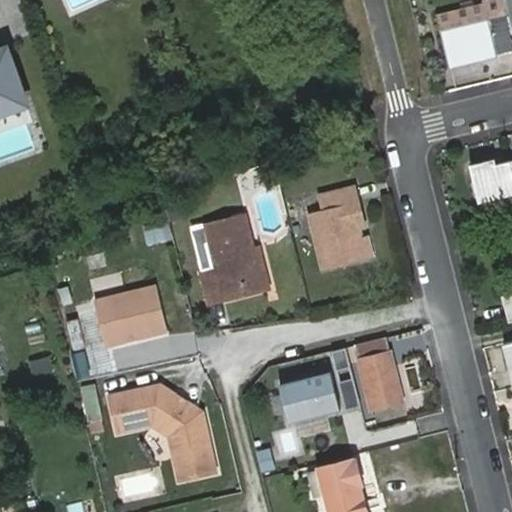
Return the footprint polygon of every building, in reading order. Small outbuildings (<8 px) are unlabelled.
[(440,32),(509,15),(505,0),(490,0),(436,13),(440,32)] [(448,65),(511,49),(511,26),(509,15),(440,32),(448,65)] [(0,113),(28,104),(12,58),(0,61),(0,113)] [(511,193),(511,159),(497,164),(495,157),(482,161),(483,166),(471,170),(478,201),(511,193)] [(470,163),(471,170),(483,166),(482,161),(470,163)] [(355,184),(347,186),(352,202),(359,201),(355,184)] [(352,202),(347,186),(320,193),(324,209),(309,214),(323,270),(366,259),(360,237),(358,229),(366,227),(359,201),(352,202)] [(211,297),(269,282),(260,247),(253,249),(245,216),(206,226),(216,267),(205,270),(211,297)] [(160,217),(142,222),(147,240),(163,235),(160,217)] [(368,235),(360,237),(366,259),(373,257),(368,235)] [(156,282),(93,297),(105,340),(167,326),(156,282)] [(271,289),(269,282),(211,297),(213,303),(271,289)] [(507,320),(511,318),(511,291),(502,294),(507,320)] [(67,320),(74,350),(89,347),(82,317),(67,320)] [(511,340),(502,343),(508,370),(511,369),(511,340)] [(358,359),(371,409),(404,400),(391,352),(358,359)] [(329,371),(275,383),(284,423),(339,410),(329,371)] [(98,382),(84,386),(92,418),(107,414),(98,382)] [(151,425),(170,436),(180,480),(216,472),(201,411),(187,414),(164,399),(161,384),(109,396),(118,433),(151,425)] [(320,469),(326,495),(330,511),(366,511),(360,487),(364,486),(356,458),(319,468),(320,469)] [(315,498),(326,495),(320,469),(308,472),(315,498)] [(68,511),(86,511),(85,501),(67,504),(68,511)]
